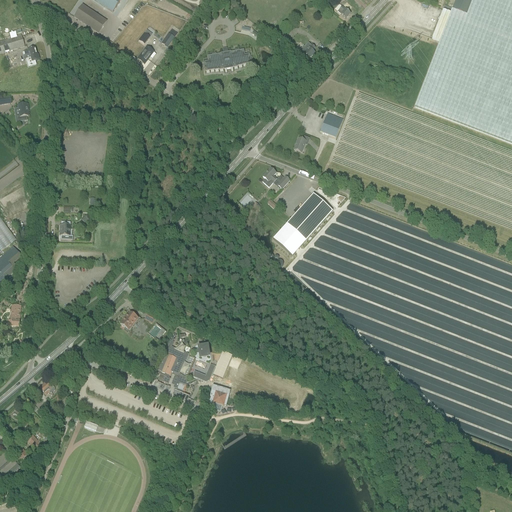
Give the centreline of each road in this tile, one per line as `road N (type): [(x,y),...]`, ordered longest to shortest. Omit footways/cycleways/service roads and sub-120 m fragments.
road 1 (unclassified): [(35,7),(50,72),(32,354)]
road 2 (secondary): [(44,363),(246,151)]
road 3 (unclassified): [(511,256),(246,151)]
road 4 (track): [(373,426),(364,396),(138,292)]
road 5 (unclassified): [(246,151),(35,7)]
road 6 (secondary): [(246,151),(385,0)]
road 7 (track): [(511,497),(462,475),(364,396)]
